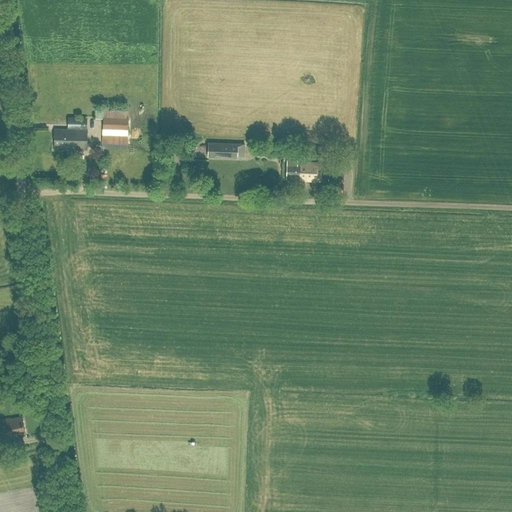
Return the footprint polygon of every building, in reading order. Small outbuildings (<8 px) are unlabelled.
[(103,118),(102,143),(126,144),(127,119),(103,118)] [(67,129),(54,128),(54,148),(86,149),(86,129),(80,129),(67,129)] [(208,142),(207,157),(237,158),(237,143),(208,142)] [(309,147),(308,158),(328,159),(329,148),(309,147)] [(321,163),(314,162),(287,160),(286,178),(299,179),(299,180),(313,181),(320,181),(321,163)] [(0,438),(25,434),(22,416),(10,418),(10,417),(0,418),(0,438)]
